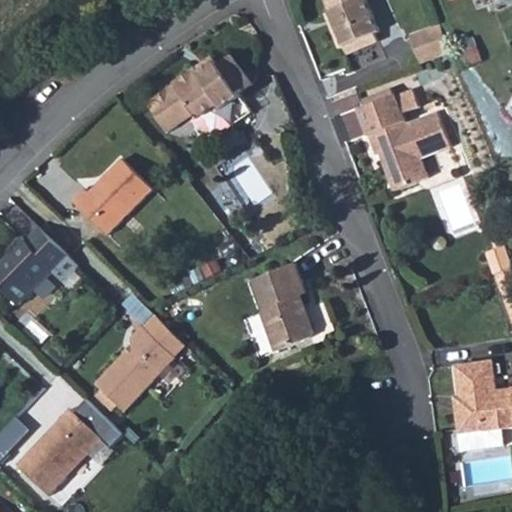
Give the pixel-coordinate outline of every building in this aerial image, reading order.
[(341,49),(346,47),(349,55),(380,42),(376,33),(381,31),(367,0),(325,0),(331,12),(338,29),(333,31),(341,49)] [(412,37),(423,62),(452,51),(443,25),(412,37)] [(222,104),(225,109),(218,114),(229,130),(254,113),(243,97),(241,94),(254,85),(234,56),(221,64),(218,61),(202,72),(199,68),(176,84),(177,85),(150,103),(170,133),(197,114),(198,115),(204,116),(222,104)] [(397,95),(360,110),(378,155),(382,154),(397,191),(430,178),(422,159),(452,146),(438,112),(408,124),(397,95)] [(75,201),(110,236),(156,190),(125,160),(91,194),(87,189),(75,201)] [(251,181),(260,201),(275,195),(266,175),(251,181)] [(81,266),(70,256),(41,227),(27,241),(24,237),(11,251),(13,254),(0,267),(0,284),(21,305),(54,272),(65,283),(81,266)] [(488,253),(496,274),(511,267),(511,261),(506,246),(488,253)] [(304,296),(308,294),(297,264),(255,279),(267,311),(264,312),(279,352),(315,338),(317,332),(312,318),(306,315),(304,315),(301,307),(307,305),(304,296)] [(511,267),(496,274),(511,316),(511,267)] [(188,345),(157,315),(145,327),(145,326),(133,339),(137,343),(98,384),(104,389),(99,395),(115,410),(120,405),(128,411),(179,358),(178,357),(188,345)] [(511,388),(498,391),(494,360),(456,366),(463,411),(458,411),(464,451),(506,445),(503,429),(511,427),(511,388)] [(92,454),(106,439),(74,409),(60,423),(64,427),(41,451),(37,448),(21,466),(53,496),(69,478),(66,474),(88,450),(92,454)] [(0,467),(39,428),(26,415),(0,441),(0,467)]
